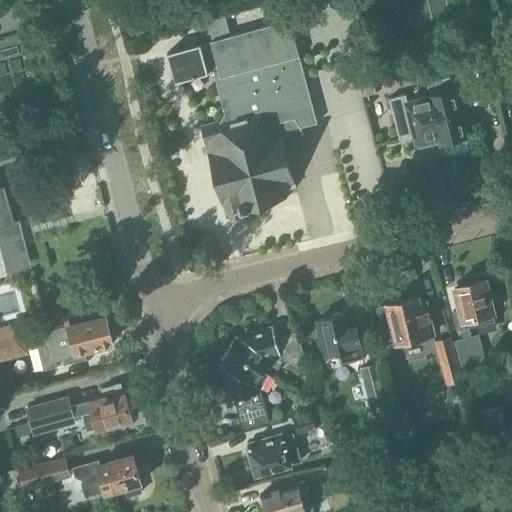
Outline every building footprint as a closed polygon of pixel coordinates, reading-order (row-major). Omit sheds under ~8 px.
[(483,18),(491,46),(511,40),(511,28),(507,11),(483,18)] [(208,33),(210,42),(199,45),(166,54),(166,55),(171,54),(178,80),(174,81),(174,83),(207,74),(206,72),(212,71),(224,116),(218,125),(217,122),(201,126),(200,125),(199,125),(221,206),(223,205),(222,204),(224,203),(228,217),(227,217),(227,218),(243,214),(242,213),(241,211),(287,198),(287,196),(285,197),(283,190),(293,187),(294,189),(295,188),(281,132),(299,128),(300,131),(302,135),(301,131),(300,128),(316,123),(300,61),(300,60),(299,60),(288,20),(222,38),(221,35),(229,33),(228,28),(208,33)] [(511,42),(485,50),(491,75),(507,70),(506,65),(511,62),(511,42)] [(358,80),(371,77),(376,76),(373,66),(355,70),(358,80)] [(471,75),(478,102),(493,98),(486,71),(471,75)] [(371,77),(358,80),(357,80),(361,96),(375,93),(371,77)] [(463,87),(430,95),(441,141),(465,135),(458,107),(468,105),(463,87)] [(441,141),(430,95),(406,101),(405,94),(388,98),(399,139),(414,135),(416,142),(424,140),(425,145),(441,141)] [(18,247),(24,246),(17,219),(12,221),(3,186),(0,186),(0,269),(23,264),(18,247)] [(455,286),(460,307),(453,309),(458,329),(462,328),(464,338),(455,340),(461,365),(484,359),(478,334),(471,336),(468,326),(496,320),(494,312),(494,311),(490,292),(499,290),(496,277),(487,280),(487,278),(455,286)] [(387,305),(377,308),(381,322),(387,345),(396,342),(435,332),(426,299),(419,301),(418,296),(401,300),(398,297),(391,298),(390,303),(387,303),(387,305)] [(331,317),(317,321),(321,335),(318,336),(324,355),(339,351),(342,360),(348,359),(364,354),(361,345),(354,320),(349,321),(347,313),(343,314),(340,312),(333,314),(331,317)] [(84,349),(112,342),(105,316),(70,325),(68,320),(60,322),(62,327),(33,335),(42,370),(57,366),(55,361),(63,359),(64,364),(86,358),(84,349)] [(0,360),(30,353),(22,323),(13,325),(12,324),(0,326),(0,360)] [(236,334),(227,349),(264,370),(269,373),(273,375),(281,362),(304,356),(297,331),(277,337),(274,327),(249,334),(246,340),(236,334)] [(444,385),(460,381),(460,380),(461,380),(452,336),(435,339),(444,385)] [(264,370),(227,349),(218,364),(228,369),(224,375),(231,400),(234,399),(241,425),(266,418),(261,399),(259,399),(255,385),(260,388),(269,373),(264,370)] [(390,406),(379,362),(359,367),(370,411),(374,410),(376,418),(383,416),(384,422),(392,420),(389,407),(390,406)] [(511,416),(507,398),(511,396),(511,369),(475,379),(491,440),(511,434),(511,416)] [(66,397),(46,402),(52,424),(75,418),(74,416),(82,414),(86,430),(95,427),(95,428),(132,418),(125,393),(123,394),(120,382),(106,386),(100,387),(103,396),(88,401),(88,402),(69,407),(66,397)] [(293,420),(297,433),(321,427),(317,413),(293,420)] [(464,430),(458,432),(463,449),(469,447),(464,430)] [(248,446),(257,473),(301,459),(293,432),(248,446)] [(99,459),(72,466),(73,468),(75,475),(82,479),(81,482),(84,495),(88,497),(88,498),(105,492),(125,487),(127,495),(141,492),(138,483),(140,482),(139,480),(141,476),(139,471),(136,468),(132,454),(100,464),(99,459)] [(65,457),(18,468),(20,478),(36,474),(38,483),(69,475),(65,457)] [(326,469),(330,481),(355,474),(352,462),(326,469)] [(305,511),(312,510),(304,481),(294,484),(294,483),(262,491),(268,511),(305,511)]
